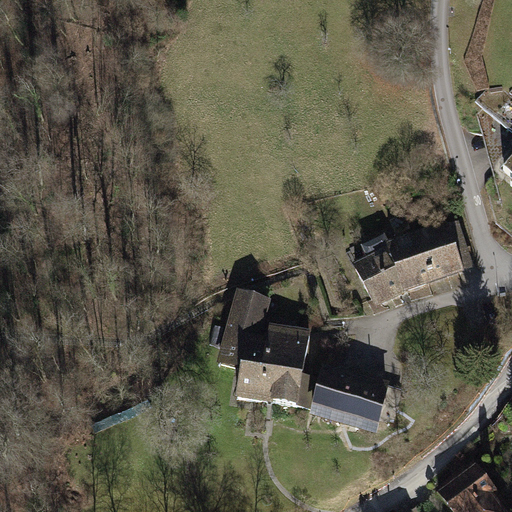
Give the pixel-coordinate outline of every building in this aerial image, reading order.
[(414,242),(430,291),(464,275),(446,231),(414,242)] [(430,291),(414,242),(391,250),(384,237),(362,248),(368,261),(356,269),(376,313),(403,299),(430,291)] [(273,302),(239,294),(221,363),(241,368),(234,407),(273,411),(307,415),(313,378),(308,377),(303,376),(308,336),(289,334),(271,332),(270,344),(260,342),(273,302)] [(324,373),(310,425),(372,441),(377,420),(385,388),(324,373)] [(402,393),(385,388),(377,420),(394,424),(402,393)] [(477,470),(439,499),(449,511),(501,511),(493,500),(496,495),(477,470)]
